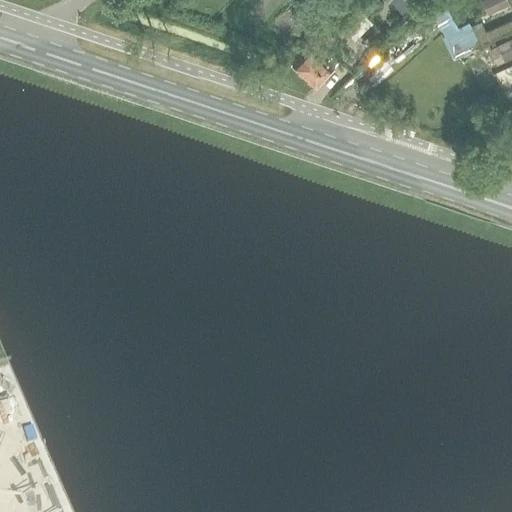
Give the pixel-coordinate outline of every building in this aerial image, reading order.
[(416,0),(399,0),(394,5),(403,15),(418,2),(416,0)] [(493,0),(482,0),(481,1),(487,16),(498,11),(493,0)] [(444,3),(430,12),(444,37),(441,38),(453,60),(479,47),(511,31),(511,20),(486,32),(481,24),(471,28),(469,23),(459,29),(444,3)] [(350,15),(341,6),(329,17),(337,27),(350,15)] [(373,22),(358,36),(366,44),(380,30),(373,22)] [(511,40),(511,39),(489,49),(497,66),(511,59),(511,40)] [(293,64),(317,85),(335,66),(331,62),(334,59),(331,55),(328,59),(311,44),(293,64)]
